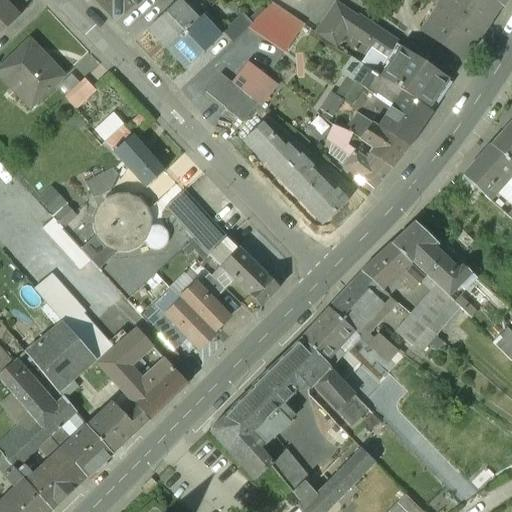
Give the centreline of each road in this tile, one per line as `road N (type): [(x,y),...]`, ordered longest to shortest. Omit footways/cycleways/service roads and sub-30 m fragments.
road 1 (residential): [(329,272),(66,0)]
road 2 (secondary): [(87,511),(329,272)]
road 3 (secondary): [(329,272),(404,199),(511,49)]
